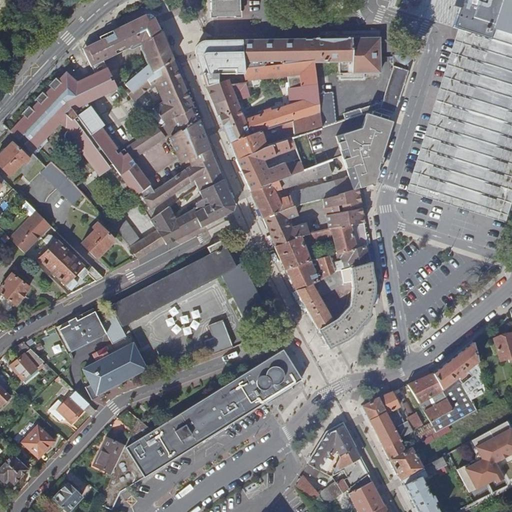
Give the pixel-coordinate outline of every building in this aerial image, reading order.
[(208,0),(209,16),(238,16),(237,0),(208,0)] [(465,31),(492,40),(504,0),(462,0),(460,8),(454,25),(454,28),(465,31)] [(511,0),(504,0),(492,40),(511,46),(511,0)] [(105,37),(90,44),(82,51),(90,68),(103,61),(127,49),(131,50),(141,45),(161,34),(153,17),(151,15),(149,14),(146,14),(144,15),(104,34),(105,37)] [(501,214),(511,177),(511,46),(492,40),(465,31),(416,188),(501,214)] [(125,85),(128,89),(131,92),(144,80),(172,60),(164,43),(161,34),(141,45),(149,64),(125,85)] [(216,75),(244,75),(243,69),(282,65),(314,61),(314,63),(337,63),(337,81),(362,80),(362,74),(378,74),(378,39),(335,40),(329,40),(203,41),(201,41),(198,43),(196,45),(195,48),(195,51),(195,54),(197,59),(202,76),(206,87),(217,83),(216,75)] [(382,109),(386,111),(395,114),(400,98),(408,74),(408,65),(411,60),(411,52),(407,49),(401,49),(400,50),(396,52),(396,56),(392,56),(393,69),(383,102),(381,108),(381,109),(382,109)] [(153,108),(163,125),(192,106),(188,96),(184,89),(181,82),(172,60),(144,80),(131,92),(128,89),(125,92),(133,102),(157,81),(160,88),(159,88),(160,92),(162,96),(161,98),(162,101),(153,108)] [(97,98),(116,89),(107,68),(103,61),(90,68),(93,74),(75,83),(64,72),(61,75),(59,74),(21,114),(23,116),(10,130),(35,156),(48,142),(47,137),(59,124),(64,129),(66,132),(64,134),(64,136),(64,139),(65,142),(70,148),(73,145),(95,172),(105,165),(101,160),(105,157),(106,158),(114,151),(116,150),(97,124),(87,110),(88,108),(86,104),(97,98)] [(250,97),(245,83),(230,85),(228,79),(217,83),(206,87),(218,117),(229,144),(260,132),(261,132),(282,126),(292,122),(294,139),(321,131),(321,129),(318,93),(314,63),(314,61),(282,65),(243,69),(244,75),(245,82),(287,77),(289,89),(287,90),(289,105),(244,120),(233,93),(240,92),(242,99),(250,97)] [(333,92),(318,93),(321,129),(336,123),(333,92)] [(344,114),(346,120),(381,109),(381,108),(383,102),(344,114)] [(109,162),(112,165),(137,197),(142,193),(150,186),(131,160),(163,139),(165,138),(158,130),(173,120),(178,131),(167,140),(179,164),(187,160),(209,149),(203,134),(200,128),(192,106),(163,125),(120,154),(117,155),(109,162)] [(367,117),(363,128),(388,119),(390,116),(377,112),(372,115),(367,117)] [(372,161),(380,158),(381,156),(382,152),(391,126),(388,119),(363,128),(337,137),(351,176),(334,181),(338,195),(353,190),(358,189),(372,185),(376,172),(372,161)] [(270,146),(293,140),(294,139),(292,122),(282,126),(284,134),(264,140),(266,145),(269,144),(270,146)] [(264,140),(261,132),(260,132),(229,144),(232,150),(236,160),(250,155),(262,149),(270,146),(269,144),(266,145),(264,140)] [(260,162),(296,149),(293,140),(270,146),(262,149),(250,155),(236,160),(241,171),(247,184),(250,191),(289,176),(284,164),(283,163),(264,171),(260,162)] [(0,167),(9,176),(22,163),(25,165),(29,160),(12,142),(7,147),(7,149),(0,156),(0,155),(0,167)] [(187,160),(190,166),(211,155),(210,152),(209,149),(187,160)] [(117,155),(114,151),(106,158),(105,157),(101,160),(105,165),(109,162),(117,155)] [(192,179),(196,188),(219,173),(217,168),(215,165),(211,155),(190,166),(154,191),(150,186),(142,193),(151,209),(192,179)] [(293,161),(284,164),(289,176),(303,171),(300,162),(294,164),(293,161)] [(109,168),(112,165),(109,162),(105,165),(95,172),(99,178),(109,170),(109,168)] [(274,192),(332,175),(328,162),(303,171),(289,176),(250,191),(257,205),(263,219),(295,207),(312,203),(318,201),(323,199),(338,195),(334,181),(288,193),(290,197),(278,201),(274,192)] [(71,205),(83,196),(79,192),(76,188),(76,187),(50,163),(45,166),(39,172),(71,205)] [(219,173),(196,188),(198,192),(222,180),(219,173)] [(227,190),(222,180),(198,192),(202,200),(194,206),(195,208),(175,219),(169,207),(151,220),(158,231),(166,243),(167,245),(213,222),(233,212),(234,205),(227,190)] [(326,213),(328,229),(364,222),(362,206),(358,189),(353,190),(338,195),(323,199),(326,213)] [(298,216),(295,207),(263,219),(269,232),(275,246),(301,238),(309,236),(308,234),(305,223),(293,227),(292,224),(290,220),(298,216)] [(24,253),(50,226),(36,212),(10,239),(24,253)] [(142,241),(120,212),(106,221),(109,225),(125,243),(130,249),(142,241)] [(347,262),(349,269),(371,263),(364,222),(328,229),(308,234),(309,236),(311,246),(316,244),(316,241),(332,237),(336,254),(337,260),(340,259),(341,261),(341,264),(343,263),(347,262)] [(81,244),(97,260),(102,254),(101,253),(108,246),(110,247),(115,241),(98,223),(93,228),(95,230),(81,244)] [(142,241),(130,249),(139,259),(140,258),(166,243),(158,231),(142,241)] [(88,273),(96,281),(102,278),(90,266),(86,271),(51,237),(48,236),(43,241),(50,247),(39,259),(71,290),(77,284),(71,278),(76,274),(82,279),(88,273)] [(211,253),(111,306),(121,326),(126,324),(222,274),(251,330),(270,319),(244,266),(242,263),(236,265),(232,258),(227,247),(229,246),(227,242),(224,238),(208,247),(211,253)] [(310,262),(301,238),(275,246),(280,257),(286,269),(310,262)] [(231,241),(227,242),(229,246),(227,247),(232,258),(236,265),(242,263),(236,252),(231,241)] [(296,290),(335,273),(332,263),(330,256),(310,262),(286,269),(290,278),(296,290)] [(341,261),(332,263),(335,273),(344,270),(343,263),(341,264),(341,261)] [(349,269),(344,270),(335,273),(296,290),(310,315),(329,348),(336,345),(347,340),(353,335),(358,329),(369,316),(371,304),(374,294),(374,285),(372,276),(371,263),(349,269)] [(0,288),(0,293),(15,305),(29,288),(11,273),(0,288)] [(95,312),(85,317),(86,320),(79,324),(77,321),(76,318),(68,322),(70,325),(60,330),(71,352),(107,334),(95,312)] [(206,342),(211,356),(234,347),(224,320),(210,325),(214,338),(206,342)] [(511,333),(493,340),(501,365),(511,361),(511,333)] [(484,392),(473,342),(433,374),(432,374),(441,390),(446,399),(452,409),(470,399),(484,392)] [(39,366),(44,362),(24,343),(18,346),(24,354),(10,366),(22,380),(39,366)] [(85,387),(92,400),(99,397),(98,393),(114,385),(145,369),(133,345),(84,370),(92,384),(85,387)] [(272,398),(283,392),(279,385),(298,374),(282,348),(124,447),(119,457),(103,496),(99,503),(111,510),(120,492),(272,398)] [(46,372),(50,368),(44,362),(39,366),(46,372)] [(302,379),(298,374),(279,385),(283,392),(300,381),(302,380),(302,379)] [(427,398),(441,390),(432,374),(408,385),(430,421),(452,409),(446,399),(432,407),(427,398)] [(4,393),(9,387),(0,378),(0,403),(1,404),(8,397),(4,393)] [(84,411),(91,417),(96,412),(75,391),(57,410),(63,415),(71,424),(84,411)] [(391,424),(398,420),(401,418),(396,407),(399,406),(392,392),(380,398),(362,407),(365,413),(370,420),(376,433),(379,439),(383,446),(398,438),(407,433),(415,429),(422,425),(415,413),(406,417),(406,421),(400,424),(393,428),(391,424)] [(475,410),(470,399),(452,409),(458,420),(475,410)] [(58,419),(63,415),(57,410),(53,414),(58,419)] [(511,431),(506,420),(500,423),(470,440),(481,459),(465,468),(463,466),(456,470),(468,492),(474,488),(474,489),(493,479),(495,482),(502,478),(494,462),(511,452),(511,431)] [(329,477),(331,476),(330,475),(339,455),(354,448),(351,443),(344,431),(342,426),(327,433),(304,471),(311,475),(315,469),(329,477)] [(22,442),(38,459),(54,442),(38,427),(22,442)] [(404,450),(398,438),(383,446),(386,452),(390,459),(404,450)] [(102,448),(94,465),(111,473),(123,447),(109,439),(104,449),(102,448)] [(422,466),(411,447),(404,450),(390,459),(391,461),(396,470),(400,479),(422,467),(422,466)] [(336,483),(335,483),(342,493),(346,490),(367,474),(365,469),(362,464),(360,460),(354,448),(339,455),(330,475),(331,476),(342,471),(346,478),(336,483)] [(8,479),(14,484),(27,470),(13,456),(0,469),(0,478),(4,483),(8,479)] [(445,464),(441,456),(422,466),(422,467),(400,479),(417,511),(437,511),(431,500),(434,499),(432,495),(429,496),(420,478),(445,464)] [(347,493),(357,511),(370,511),(384,505),(378,493),(367,474),(346,490),(347,492),(347,493)] [(317,495),(301,476),(294,488),(306,503),(313,511),(316,511),(342,493),(335,483),(333,483),(317,495)] [(53,499),(66,511),(81,497),(67,484),(66,485),(65,485),(61,489),(61,490),(53,499)]
